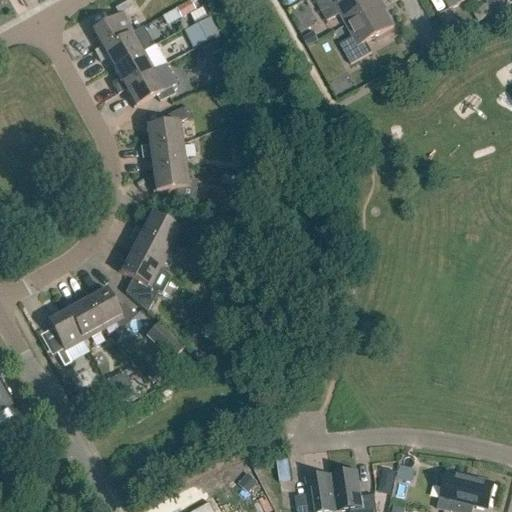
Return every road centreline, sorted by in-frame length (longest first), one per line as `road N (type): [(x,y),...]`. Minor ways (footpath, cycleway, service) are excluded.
road 1 (residential): [(42,23),(112,134),(119,177),(109,223),(73,266),(0,311)]
road 2 (residential): [(112,511),(0,312)]
road 3 (residential): [(511,456),(402,439),(320,440),(307,429)]
